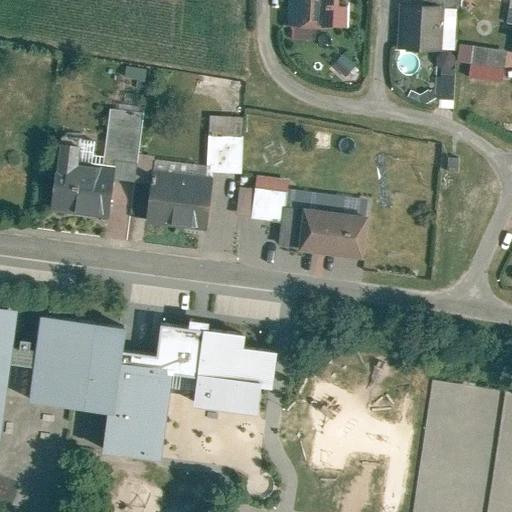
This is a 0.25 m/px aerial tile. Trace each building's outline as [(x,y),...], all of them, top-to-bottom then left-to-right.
[(287,0),(286,30),(334,32),(335,0),(287,0)] [(398,52),(441,55),(443,33),(444,13),(401,10),(398,52)] [(457,14),(444,13),(443,33),(456,34),(457,14)] [(507,55),(460,48),(458,65),(505,71),(507,55)] [(441,107),(456,107),(456,69),(442,68),(441,107)] [(147,73),(128,70),(126,82),(145,84),(147,73)] [(192,100),(191,117),(210,118),(211,101),(192,100)] [(116,183),(135,185),(145,117),(112,112),(104,170),(118,172),(116,183)] [(211,120),(210,139),(242,141),(242,122),(211,120)] [(208,177),(243,179),(245,141),(242,141),(210,139),(208,177)] [(61,152),(52,215),(109,223),(116,174),(80,169),(82,155),(61,152)] [(257,179),(256,191),(288,196),(289,184),(257,179)] [(153,183),(147,227),(209,234),(215,191),(153,183)] [(252,221),(256,193),(241,191),(237,219),(252,221)] [(288,196),(256,191),(256,193),(252,221),(251,223),(283,228),(288,196)] [(281,250),(302,252),(306,215),(286,213),(281,250)] [(302,252),(301,256),(364,263),(369,223),(306,215),(302,252)] [(38,316),(33,351),(10,348),(16,313),(0,310),(0,419),(8,363),(31,366),(26,401),(106,413),(101,453),(159,461),(171,372),(119,365),(121,351),(124,328),(38,316)] [(121,351),(119,365),(171,372),(198,376),(193,408),(259,417),(263,385),(270,386),(275,353),(243,349),(244,337),(159,324),(154,355),(121,351)]
